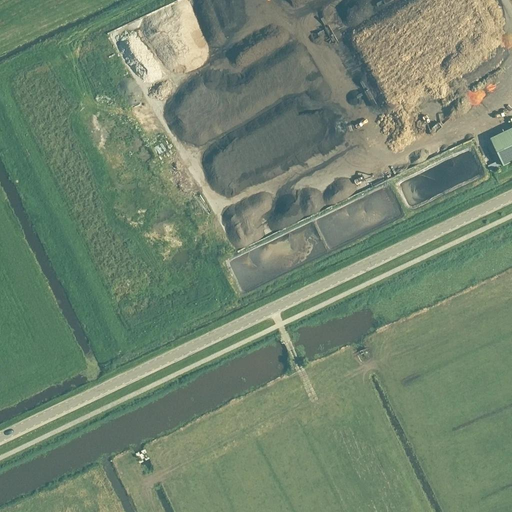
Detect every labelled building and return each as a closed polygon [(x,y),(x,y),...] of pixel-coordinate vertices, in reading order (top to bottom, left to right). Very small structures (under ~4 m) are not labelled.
[(140,117),(138,118),(137,112),(126,116),(129,128),(142,125),(140,117)] [(511,128),(489,139),(502,166),(511,161),(511,128)] [(149,164),(161,158),(158,152),(146,159),(149,164)] [(488,168),(499,163),(497,160),(486,164),(488,168)] [(145,477),(152,473),(147,464),(140,467),(145,477)]
